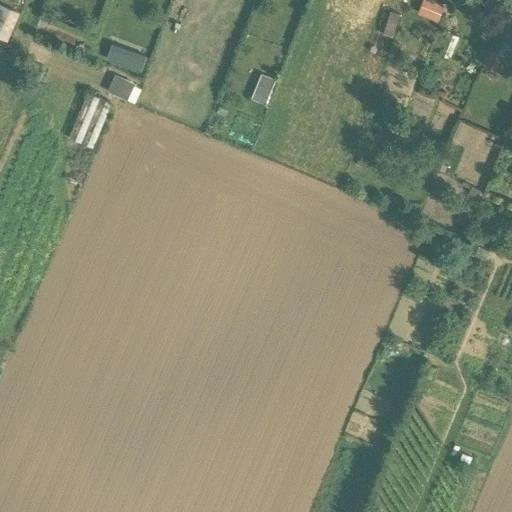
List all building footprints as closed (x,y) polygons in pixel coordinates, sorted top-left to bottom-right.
[(444,8),(425,0),(423,0),(417,16),(438,24),(444,8)] [(0,38),(7,41),(19,13),(0,4),(0,38)] [(125,66),(141,72),(146,57),(130,51),(125,66)] [(501,58),(488,54),(482,69),(494,74),(501,58)] [(107,92),(127,101),(133,87),(135,84),(115,75),(107,92)] [(271,91),(256,86),(251,100),(266,105),(271,91)] [(71,136),(93,145),(112,101),(89,91),(71,136)] [(470,190),(468,195),(477,199),(480,191),(471,187),(470,190)] [(473,242),(508,257),(511,249),(490,240),(492,235),(488,233),(486,238),(477,234),(473,242)]
